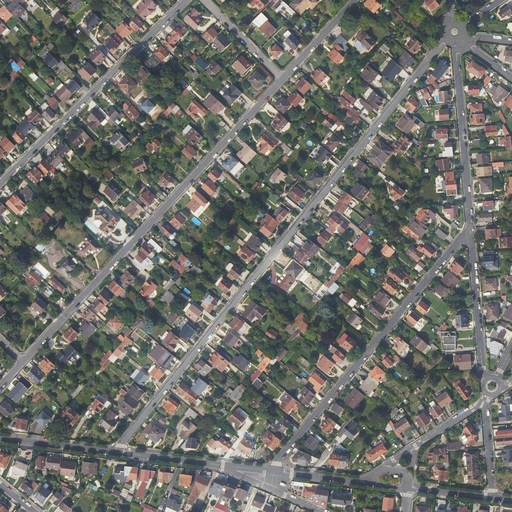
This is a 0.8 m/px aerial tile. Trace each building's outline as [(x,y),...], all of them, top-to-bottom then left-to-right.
[(15,0),(7,8),(13,15),(17,19),(25,10),(21,6),(20,5),(15,0)] [(81,0),(72,0),(71,1),(74,3),(69,7),(74,12),(84,3),(85,3),(86,2),(83,0),(82,0),(81,0)] [(140,4),(134,10),(142,18),(145,16),(146,17),(149,14),(149,15),(151,15),(154,12),(154,11),(153,10),(153,9),(156,6),(150,0),(142,0),(140,3),(140,4)] [(267,0),(249,0),(248,1),(253,6),(256,4),(261,9),(269,1),(267,0)] [(294,17),(297,14),(284,2),(282,0),(273,0),(269,5),(277,12),(284,5),(287,8),(286,9),(294,17)] [(315,0),(294,0),(291,5),(301,14),(309,5),(312,9),(318,2),(315,0)] [(374,0),(368,0),(365,4),(374,13),(381,6),(374,0)] [(423,0),(428,6),(431,11),(439,5),(435,0),(423,0)] [(7,8),(4,6),(0,9),(0,15),(1,17),(6,21),(7,20),(8,21),(10,20),(9,19),(10,18),(13,15),(7,8)] [(511,14),(511,12),(508,7),(499,14),(503,21),(511,14)] [(195,9),(184,19),(195,29),(202,22),(196,17),(199,13),(195,9)] [(60,11),(52,19),(60,27),(68,20),(60,11)] [(83,22),(92,31),(95,27),(98,24),(102,21),(93,12),(83,22)] [(261,26),(260,27),(266,33),(269,36),(276,30),(266,20),(268,19),(261,13),(255,19),(261,26)] [(398,13),(395,15),(402,22),(404,19),(398,13)] [(136,31),(144,24),(137,17),(129,24),(136,31)] [(261,26),(255,19),(252,22),(265,34),(266,33),(260,27),(261,26)] [(0,34),(2,33),(5,36),(11,31),(10,31),(3,24),(0,20),(0,34)] [(188,31),(178,21),(176,23),(174,21),(170,26),(174,30),(163,42),(171,51),(176,46),(174,45),(188,31)] [(124,22),(115,30),(122,38),(126,34),(127,36),(132,30),(124,22)] [(218,34),(212,27),(203,36),(209,43),(218,34)] [(300,43),(292,35),(288,31),(284,34),(288,38),(281,45),(286,50),(290,47),(293,50),(300,43)] [(339,44),(344,39),(336,32),(331,37),(339,44)] [(363,32),(358,37),(357,39),(358,40),(354,44),(361,51),(366,46),(369,49),(375,42),(364,32),(363,32)] [(193,41),(195,44),(199,39),(195,34),(193,35),(191,38),(194,40),(193,41)] [(230,44),(221,35),(212,45),(215,48),(217,46),(223,51),(230,44)] [(106,41),(104,43),(112,51),(119,45),(122,42),(116,36),(113,39),(111,37),(108,39),(110,40),(107,43),(106,41)] [(209,43),(203,36),(200,39),(206,45),(209,43)] [(414,37),(406,47),(414,54),(423,45),(414,37)] [(276,44),(269,51),(276,58),(283,52),(276,44)] [(330,52),(327,55),(337,64),(347,53),(338,44),(335,47),(336,48),(332,53),(330,52)] [(388,49),(382,44),(379,47),(385,53),(388,49)] [(166,52),(167,51),(162,45),(154,53),(162,61),(169,55),(166,52)] [(92,52),(88,56),(97,66),(102,61),(101,60),(103,59),(105,56),(98,48),(93,52),(92,52)] [(26,53),(31,58),(34,55),(29,50),(26,53)] [(47,50),(41,56),(44,59),(50,53),(47,50)] [(407,68),(415,59),(408,53),(400,62),(407,68)] [(59,63),(50,54),(44,60),(52,69),(55,65),(56,66),(59,63)] [(157,65),(160,62),(152,54),(150,56),(151,58),(146,64),(155,73),(160,68),(157,65)] [(242,75),(252,65),(249,62),(248,63),(241,56),(233,65),(242,75)] [(200,57),(196,61),(204,69),(208,65),(200,57)] [(25,64),(21,59),(17,64),(16,65),(13,63),(10,66),(12,68),(16,73),(19,70),(22,67),(25,64)] [(180,70),(183,67),(178,62),(177,63),(174,59),(172,62),(180,70)] [(403,69),(393,60),(382,73),(392,80),(397,74),(399,72),(400,72),(403,69)] [(436,69),(427,81),(431,85),(434,91),(451,83),(450,79),(439,86),(434,81),(436,78),(439,80),(447,70),(446,66),(440,61),(435,69),(436,69)] [(88,62),(79,72),(87,80),(96,71),(88,62)] [(215,62),(208,69),(212,72),(213,71),(215,74),(221,68),(215,62)] [(469,66),(467,69),(479,78),(484,71),(472,62),(472,63),(469,66)] [(141,71),(134,78),(142,86),(153,76),(141,64),(138,67),(141,71)] [(329,76),(318,66),(310,75),(320,85),(329,76)] [(369,66),(361,76),(371,84),(375,78),(379,82),(383,77),(369,66)] [(256,71),(248,80),(258,89),(265,80),(256,71)] [(33,72),(30,76),(35,81),(39,77),(33,72)] [(15,80),(19,76),(16,73),(12,77),(8,81),(12,86),(16,81),(15,80)] [(483,83),(486,86),(493,77),(489,74),(483,83)] [(121,86),(124,89),(128,94),(137,85),(127,75),(119,84),(121,86)] [(304,78),(295,87),(304,94),(312,86),(304,78)] [(74,80),(66,87),(72,93),(73,94),(77,89),(78,90),(81,88),(74,80)] [(427,87),(431,85),(427,81),(427,80),(423,83),(425,86),(426,88),(416,93),(423,106),(433,105),(436,105),(429,93),(429,92),(427,87)] [(0,91),(1,93),(10,84),(7,82),(5,83),(0,88),(0,91)] [(55,94),(64,103),(67,99),(67,98),(72,93),(66,87),(64,85),(62,83),(57,88),(59,90),(55,94)] [(489,83),(485,89),(485,90),(489,93),(490,92),(494,95),(492,97),(494,99),(501,104),(509,93),(499,86),(497,88),(489,83)] [(167,85),(164,87),(173,96),(176,94),(167,85)] [(227,92),(235,99),(242,92),(233,85),(227,92)] [(479,85),(469,86),(470,94),(480,93),(479,85)] [(354,98),(346,91),(338,101),(340,103),(348,109),(358,117),(360,119),(362,116),(355,110),(354,112),(347,107),(350,103),(352,104),(353,103),(354,104),(357,100),(354,98)] [(449,99),(449,95),(448,95),(447,91),(439,91),(440,101),(444,101),(444,103),(450,102),(449,99)] [(235,99),(227,92),(223,96),(232,104),(236,100),(235,99)] [(290,96),(287,100),(294,106),(303,98),(296,92),(293,95),(291,97),(290,96)] [(370,96),(367,100),(376,108),(377,107),(378,108),(381,104),(380,103),(383,99),(375,92),(371,96),(370,96)] [(110,93),(107,97),(113,103),(117,100),(110,93)] [(212,95),(203,104),(215,115),(221,109),(222,110),(225,107),(212,95)] [(45,97),(42,99),(54,111),(57,107),(56,107),(59,103),(53,97),(49,101),(45,97)] [(282,98),(275,105),(284,113),(290,106),(289,105),(290,104),(284,98),(283,99),(282,98)] [(412,98),(404,107),(411,113),(419,104),(412,98)] [(138,103),(148,113),(155,106),(148,99),(145,103),(141,99),(138,103)] [(370,107),(361,99),(359,101),(369,109),(370,107)] [(193,106),(187,112),(194,118),(197,115),(196,114),(198,111),(203,116),(207,112),(194,100),(191,104),(193,106)] [(128,110),(124,113),(132,121),(139,115),(131,106),(132,105),(129,101),(124,106),(128,110)] [(179,108),(173,103),(169,106),(172,109),(175,112),(179,108)] [(348,109),(340,103),(338,104),(347,111),(348,109)] [(470,105),(471,115),(483,114),(482,104),(470,105)] [(136,108),(143,115),(145,112),(139,105),(136,108)] [(112,106),(105,113),(110,118),(113,121),(120,115),(123,117),(125,115),(120,110),(117,112),(112,106)] [(49,108),(43,114),(49,121),(56,115),(49,108)] [(106,118),(108,120),(110,118),(105,113),(101,108),(98,111),(97,109),(95,111),(94,110),(90,113),(92,115),(89,118),(92,121),(90,123),(95,129),(106,118)] [(324,114),(328,109),(327,108),(325,109),(323,112),(320,115),(323,118),(325,115),(324,114)] [(449,120),(448,109),(439,110),(440,120),(442,119),(442,120),(449,120)] [(43,118),(35,110),(26,119),(27,119),(33,126),(37,122),(39,120),(40,121),(43,118)] [(506,121),(499,110),(497,112),(504,124),(506,121)] [(274,111),(267,120),(270,123),(274,119),(275,121),(279,116),(274,111)] [(354,123),(357,118),(349,111),(343,117),(346,119),(344,120),(350,125),(353,122),(354,123)] [(485,123),(484,113),(483,114),(471,115),(472,124),(485,123)] [(341,122),(331,114),(323,124),(333,132),(338,126),(341,122)] [(422,127),(425,124),(420,120),(414,115),(411,119),(406,114),(397,125),(407,133),(416,123),(422,127)] [(107,121),(114,128),(117,125),(113,121),(110,118),(108,120),(107,121)] [(25,135),(34,127),(33,126),(27,119),(18,128),(25,135)] [(148,133),(154,127),(152,125),(146,131),(148,133)] [(187,134),(184,137),(193,145),(201,136),(189,125),(183,131),(187,134)] [(497,135),(496,125),(486,126),(486,130),(487,136),(497,135)] [(74,131),(67,137),(77,147),(82,142),(79,140),(83,136),(87,140),(84,143),(89,148),(94,142),(81,129),(76,133),(74,131)] [(440,138),(441,142),(448,142),(447,137),(448,129),(436,129),(436,131),(432,131),(433,137),(436,137),(436,138),(440,138)] [(18,132),(13,136),(20,143),(26,136),(20,130),(19,131),(18,130),(17,131),(18,132)] [(115,134),(112,137),(110,140),(110,144),(115,144),(119,148),(123,144),(125,146),(129,142),(119,132),(115,134)] [(271,151),(277,145),(264,133),(259,140),(262,143),(257,148),(263,153),(268,149),(271,151)] [(333,136),(325,145),(333,151),(340,142),(333,136)] [(396,140),(391,146),(401,154),(405,148),(405,147),(409,142),(403,136),(398,142),(396,140)] [(6,137),(0,142),(0,143),(9,152),(15,146),(6,137)] [(148,142),(144,145),(152,152),(154,150),(155,151),(162,144),(157,139),(151,145),(148,142)] [(64,142),(55,151),(62,158),(71,149),(64,142)] [(382,145),(379,142),(373,149),(386,160),(393,151),(383,144),(382,145)] [(287,154),(289,152),(291,149),(284,143),(281,145),(280,147),(287,154)] [(443,151),(443,157),(453,156),(452,143),(445,143),(446,151),(443,151)] [(188,145),(182,152),(190,159),(196,153),(188,145)] [(246,164),(257,153),(249,146),(246,149),(245,147),(237,156),(246,164)] [(293,150),(295,148),(293,146),(291,149),(289,152),(287,154),(285,156),(282,159),(285,162),(289,158),(288,157),(294,150),(293,150)] [(322,147),(313,158),(322,165),(323,166),(329,159),(333,155),(322,147)] [(371,158),(370,159),(380,167),(386,160),(373,149),(368,156),(371,158)] [(55,151),(46,159),(53,167),(54,166),(57,169),(62,164),(60,161),(62,158),(55,151)] [(226,160),(222,164),(230,172),(235,166),(239,162),(240,161),(232,154),(228,158),(229,158),(227,161),(226,160)] [(477,154),(478,164),(488,163),(487,154),(477,154)] [(46,159),(37,168),(44,176),(53,167),(46,159)] [(143,159),(131,164),(135,173),(147,168),(143,159)] [(447,159),(436,161),(438,171),(449,169),(447,159)] [(357,168),(353,174),(358,178),(362,173),(368,166),(361,161),(356,167),(357,168)] [(477,167),(478,176),(487,176),(492,175),(491,166),(486,167),(477,167)] [(36,184),(44,176),(37,168),(36,167),(27,175),(36,184)] [(288,176),(278,168),(271,177),(279,184),(283,179),(285,177),(286,178),(288,176)] [(110,180),(114,175),(108,170),(104,175),(110,180)] [(164,189),(174,178),(164,170),(163,172),(166,175),(158,184),(164,189)] [(215,170),(209,177),(215,182),(221,176),(220,174),(218,172),(218,173),(215,170)] [(442,181),(443,190),(447,190),(447,196),(457,194),(457,188),(456,179),(454,180),(454,175),(453,171),(445,172),(446,181),(442,181)] [(314,172),(308,180),(315,186),(322,178),(314,172)] [(491,179),(480,180),(482,192),(492,191),(491,179)] [(209,180),(202,187),(211,195),(218,188),(209,180)] [(250,192),(252,193),(260,185),(257,182),(251,188),(253,189),(250,192)] [(358,182),(351,191),(361,200),(369,191),(358,182)] [(102,183),(97,188),(102,192),(107,187),(102,183)] [(111,183),(104,191),(114,200),(121,193),(111,183)] [(395,183),(395,184),(406,193),(407,193),(405,191),(395,183)] [(398,198),(401,200),(406,193),(395,184),(393,186),(394,187),(391,191),(394,194),(393,196),(396,199),(398,198)] [(264,188),(260,185),(252,193),(251,195),(249,197),(252,200),(257,193),(258,194),(264,188)] [(296,187),(289,196),(298,203),(302,197),(307,191),(299,185),(297,188),(296,187)] [(27,187),(18,196),(25,203),(34,194),(27,187)] [(276,188),(273,192),(279,197),(282,193),(276,188)] [(151,201),(156,196),(149,189),(145,193),(144,191),(140,196),(141,197),(140,198),(149,206),(153,202),(151,201)] [(239,204),(241,206),(243,204),(249,197),(251,195),(245,190),(241,195),(244,198),(239,204)] [(339,200),(347,205),(353,197),(346,191),(339,200)] [(16,213),(25,204),(25,203),(18,196),(16,194),(11,199),(7,203),(16,213)] [(248,204),(252,200),(249,197),(243,204),(246,208),(249,205),(248,204)] [(195,219),(201,212),(198,209),(202,205),(194,198),(188,205),(190,207),(185,212),(191,218),(192,216),(195,219)] [(134,200),(124,211),(133,219),(143,208),(134,200)] [(342,215),(348,206),(347,205),(339,200),(337,203),(338,204),(334,208),(342,215)] [(60,211),(58,213),(63,219),(68,213),(74,206),(69,201),(67,204),(69,206),(62,213),(60,211)] [(494,210),(493,201),(483,202),(484,211),(494,210)] [(274,215),(273,216),(281,222),(290,210),(281,202),(278,205),(281,207),(278,210),(277,209),(273,214),(274,215)] [(206,208),(202,205),(198,209),(201,212),(202,213),(206,208)] [(458,219),(457,205),(443,206),(444,212),(451,212),(451,219),(458,219)] [(38,207),(33,212),(45,224),(50,219),(38,207)] [(109,212),(105,209),(104,210),(103,210),(95,211),(96,220),(100,220),(103,223),(99,227),(107,235),(110,232),(111,232),(115,229),(114,227),(116,225),(120,221),(110,212),(109,212)] [(422,210),(416,217),(417,219),(427,226),(436,215),(435,214),(429,210),(422,210)] [(53,216),(60,222),(63,219),(58,213),(57,212),(53,216)] [(181,212),(171,223),(177,229),(188,218),(181,212)] [(492,221),(492,213),(477,215),(478,223),(492,221)] [(274,227),(279,222),(269,214),(264,219),(263,219),(260,222),(264,226),(260,231),(268,237),(275,228),(274,227)] [(334,215),(328,222),(336,228),(338,225),(337,224),(340,220),(334,215)] [(349,226),(352,223),(345,218),(343,221),(349,226)] [(417,219),(409,228),(419,237),(421,238),(429,228),(427,226),(417,219)] [(164,227),(161,230),(165,234),(170,238),(172,239),(174,239),(177,236),(177,234),(175,232),(166,224),(164,227)] [(332,241),(337,235),(327,228),(317,240),(324,245),(329,239),(332,241)] [(416,240),(419,237),(409,228),(407,231),(416,240)] [(485,230),(486,239),(496,238),(501,238),(500,228),(495,229),(485,230)] [(437,229),(434,232),(443,240),(446,236),(437,229)] [(249,240),(246,244),(256,252),(259,249),(258,248),(263,241),(251,232),(247,238),(249,240)] [(86,243),(79,250),(86,257),(93,249),(97,254),(102,248),(88,235),(83,241),(86,243)] [(49,244),(44,239),(40,243),(39,244),(36,247),(41,252),(49,244)] [(152,239),(148,243),(150,245),(154,249),(159,253),(163,249),(152,239)] [(305,242),(300,249),(301,249),(311,257),(312,258),(320,248),(309,239),(307,243),(305,242)] [(432,243),(430,245),(437,251),(439,248),(432,243)] [(148,256),(151,259),(154,255),(152,253),(153,252),(152,251),(154,249),(150,245),(148,247),(145,244),(140,250),(141,251),(147,257),(148,256)] [(291,248),(298,253),(301,249),(300,249),(294,244),(291,248)] [(419,246),(417,249),(422,253),(423,252),(430,258),(435,252),(426,244),(422,248),(419,246)] [(386,245),(380,252),(389,259),(394,251),(386,245)] [(412,246),(406,252),(417,262),(423,255),(412,246)] [(246,247),(239,255),(249,263),(255,255),(246,247)] [(297,259),(304,264),(305,265),(306,264),(308,261),(311,257),(301,249),(298,253),(295,257),(297,259)] [(152,264),(154,262),(151,259),(148,256),(147,257),(141,251),(137,255),(137,254),(132,259),(144,270),(151,262),(152,264)] [(494,260),(493,251),(483,252),(484,267),(494,266),(494,268),(498,268),(497,260),(494,260)] [(356,264),(363,256),(359,252),(358,253),(350,263),(350,264),(354,267),(356,269),(359,266),(356,264)] [(174,260),(171,264),(182,274),(187,268),(189,266),(192,263),(182,254),(179,258),(181,260),(178,263),(174,260)] [(336,264),(337,262),(330,256),(328,258),(336,264)] [(68,259),(59,268),(68,276),(72,273),(70,271),(75,265),(68,259)] [(449,271),(460,280),(464,276),(460,273),(464,268),(456,261),(450,268),(451,269),(449,271)] [(243,272),(235,265),(235,266),(232,263),(230,263),(227,268),(227,270),(230,272),(229,272),(237,279),(243,272)] [(191,268),(189,266),(187,268),(196,276),(201,271),(194,265),(191,268)] [(337,272),(334,276),(337,279),(342,273),(346,268),(342,265),(340,268),(339,267),(336,271),(337,272)] [(23,272),(17,267),(14,270),(17,273),(20,276),(23,272)] [(399,284),(407,274),(404,271),(402,273),(398,270),(391,278),(399,284)] [(33,288),(42,279),(34,271),(28,277),(29,278),(26,281),(33,288)] [(128,271),(121,278),(128,284),(135,277),(128,271)] [(287,291),(296,280),(290,275),(286,271),(283,275),(284,276),(278,284),(287,291)] [(443,281),(441,283),(448,289),(450,286),(453,289),(460,280),(449,271),(442,280),(443,281)] [(160,282),(165,286),(172,278),(169,276),(165,280),(164,279),(163,281),(162,280),(160,282)] [(337,279),(334,276),(326,286),(329,289),(334,283),(337,279)] [(54,277),(50,282),(53,285),(53,286),(58,290),(59,289),(62,292),(65,288),(54,277)] [(413,285),(416,281),(411,277),(408,281),(413,285)] [(165,286),(163,288),(167,291),(173,284),(175,281),(172,278),(165,286)] [(221,278),(216,284),(219,286),(218,287),(226,293),(232,285),(224,279),(223,279),(221,278)] [(496,278),(484,280),(485,290),(496,289),(496,278)] [(125,290),(129,286),(121,279),(117,283),(114,281),(109,287),(118,296),(124,289),(125,290)] [(146,285),(140,292),(147,298),(158,287),(149,279),(145,284),(146,285)] [(392,294),(399,286),(390,279),(387,283),(385,282),(382,286),(392,294)] [(329,289),(328,290),(333,294),(339,286),(334,283),(329,289)] [(436,292),(434,294),(440,299),(448,289),(441,283),(435,290),(436,292)] [(0,300),(8,293),(0,284),(0,300)] [(384,307),(391,298),(382,290),(374,299),(384,307)] [(105,291),(98,298),(106,305),(112,298),(105,291)] [(169,293),(167,291),(161,297),(165,300),(165,301),(167,299),(169,300),(173,296),(169,292),(169,293)] [(318,291),(315,295),(321,299),(323,296),(318,291)] [(203,303),(201,306),(210,313),(219,302),(216,300),(217,299),(209,292),(201,301),(203,303)] [(352,307),(357,301),(347,292),(344,295),(342,293),(339,297),(352,307)] [(39,298),(32,305),(42,313),(45,310),(44,309),(48,305),(39,298)] [(98,299),(92,305),(99,312),(105,306),(98,299)] [(253,301),(242,314),(251,321),(256,316),(260,319),(267,311),(253,301)] [(422,302),(416,308),(424,314),(430,308),(422,302)] [(190,303),(184,310),(187,313),(186,313),(196,321),(203,313),(193,305),(193,306),(190,303)] [(498,303),(486,304),(488,320),(499,319),(498,303)] [(511,304),(509,310),(504,307),(502,315),(511,320),(511,304)] [(378,305),(371,312),(379,318),(385,310),(381,306),(380,307),(378,305)] [(15,306),(9,311),(10,313),(12,315),(14,316),(19,310),(15,306)] [(89,309),(83,315),(88,321),(90,322),(96,316),(89,309)] [(302,311),(293,322),(298,325),(306,315),(302,311)] [(176,314),(173,312),(168,318),(176,326),(182,319),(176,314)] [(362,326),(360,324),(363,320),(354,312),(347,321),(356,329),(356,328),(358,330),(359,330),(362,327),(362,326)] [(420,318),(413,312),(407,318),(409,320),(406,323),(412,328),(415,324),(415,325),(420,318)] [(456,316),(457,330),(468,329),(466,314),(456,316)] [(117,330),(124,322),(115,315),(108,322),(117,330)] [(246,322),(237,315),(229,325),(241,335),(243,333),(249,325),(246,322)] [(140,317),(131,328),(131,329),(133,330),(136,326),(140,321),(142,319),(140,317)] [(88,338),(96,328),(88,321),(83,327),(82,326),(79,329),(88,338)] [(303,321),(298,328),(303,332),(308,326),(303,321)] [(436,326),(435,327),(439,330),(441,332),(446,324),(444,323),(443,324),(442,324),(439,328),(436,326)] [(187,324),(179,334),(187,341),(190,337),(191,338),(196,331),(187,324)] [(284,329),(292,335),(295,331),(292,328),(288,325),(287,325),(284,329)] [(501,342),(508,329),(506,328),(500,325),(497,331),(494,330),(491,335),(497,338),(496,339),(501,342)] [(64,334),(62,337),(70,344),(79,334),(72,327),(65,335),(64,334)] [(116,341),(120,345),(127,337),(133,330),(131,329),(124,337),(121,334),(118,338),(116,341)] [(269,330),(266,334),(275,339),(278,335),(269,330)] [(228,336),(224,341),(232,348),(239,339),(228,331),(226,334),(228,336)] [(298,333),(295,331),(292,335),(286,343),(288,345),(298,333)] [(456,331),(441,332),(442,337),(443,350),(456,350),(456,331)] [(171,332),(163,343),(172,350),(176,345),(175,344),(179,339),(171,332)] [(345,333),(338,342),(346,348),(347,348),(351,351),(357,343),(345,333)] [(422,352),(428,344),(417,335),(410,342),(422,352)] [(130,344),(132,341),(127,337),(120,345),(118,348),(121,350),(126,354),(127,352),(123,348),(128,343),(130,344)] [(498,354),(503,344),(490,338),(490,339),(490,346),(491,353),(498,354)] [(401,354),(409,344),(402,339),(399,343),(398,345),(396,344),(393,348),(401,354)] [(77,360),(82,355),(70,344),(62,353),(60,351),(56,355),(65,363),(68,359),(71,362),(75,358),(77,360)] [(159,344),(150,355),(153,358),(162,347),(159,344)] [(287,350),(283,346),(280,350),(276,355),(275,355),(280,359),(287,350)] [(341,364),(346,357),(334,346),(331,350),(335,354),(333,357),(341,364)] [(165,367),(173,356),(162,347),(153,358),(165,367)] [(121,350),(118,348),(113,353),(109,357),(108,359),(111,361),(121,350)] [(222,350),(219,354),(230,362),(231,363),(233,361),(238,365),(239,364),(245,368),(248,364),(253,368),(254,366),(239,353),(234,360),(222,350)] [(217,351),(209,361),(222,372),(230,362),(219,354),(217,351)] [(400,363),(402,360),(396,355),(394,357),(395,358),(394,359),(390,355),(388,356),(386,353),(383,355),(386,358),(383,362),(389,368),(397,360),(400,363)] [(98,363),(102,366),(108,359),(109,357),(106,354),(98,363)] [(265,357),(257,368),(258,369),(262,372),(272,360),(268,357),(265,354),(264,356),(265,357)] [(327,373),(335,364),(325,355),(317,364),(327,373)] [(441,355),(433,364),(435,366),(443,357),(441,355)] [(468,355),(455,356),(456,364),(460,364),(460,369),(471,368),(471,362),(468,362),(468,355)] [(166,368),(175,357),(173,356),(165,367),(166,368)] [(376,357),(374,360),(381,366),(383,364),(381,362),(381,361),(376,357)] [(47,358),(39,367),(47,374),(55,366),(47,358)] [(102,372),(111,361),(108,359),(102,366),(99,369),(102,372)] [(212,368),(202,359),(196,367),(201,371),(199,373),(205,377),(212,368)] [(150,368),(148,370),(147,372),(158,381),(165,373),(156,366),(152,370),(150,368)] [(36,367),(28,375),(38,383),(46,376),(36,367)] [(376,367),(369,375),(378,382),(385,374),(380,369),(379,370),(376,367)] [(258,369),(250,378),(254,382),(257,378),(262,372),(258,369)] [(135,375),(133,378),(143,386),(149,378),(139,370),(135,375)] [(316,385),(313,389),(319,394),(321,390),(320,389),(325,382),(319,377),(315,373),(309,380),(316,385)] [(373,391),(379,383),(378,382),(369,375),(365,381),(362,384),(359,387),(369,395),(373,391)] [(208,385),(200,378),(197,381),(194,385),(191,389),(200,396),(208,385)] [(264,383),(257,378),(254,382),(250,386),(251,387),(256,391),(264,383)] [(459,380),(454,384),(465,400),(470,396),(459,380)] [(28,389),(20,382),(8,395),(17,402),(28,389)] [(198,399),(201,396),(200,396),(191,389),(189,387),(188,387),(183,383),(177,390),(197,406),(201,401),(198,399)] [(80,384),(70,396),(73,399),(83,387),(80,384)] [(135,384),(128,393),(138,401),(145,393),(135,384)] [(237,403),(246,391),(239,386),(234,392),(229,397),(235,402),(237,403)] [(305,387),(297,397),(308,405),(316,396),(305,387)] [(234,392),(229,388),(225,393),(226,393),(225,394),(229,397),(234,392)] [(354,409),(365,396),(355,388),(344,401),(354,409)] [(49,399),(50,398),(42,390),(34,398),(32,400),(35,403),(42,395),(48,400),(49,399)] [(298,410),(302,405),(290,395),(287,392),(282,397),(286,400),(280,406),(288,413),(292,408),(294,406),(298,410)] [(452,401),(446,392),(436,399),(442,408),(452,401)] [(261,403),(265,398),(260,394),(257,398),(256,400),(261,403)] [(117,407),(128,415),(130,413),(138,404),(129,396),(126,399),(123,397),(122,397),(117,403),(119,404),(117,407)] [(179,405),(171,398),(164,407),(172,414),(176,409),(179,405)] [(91,406),(90,405),(88,409),(92,412),(94,409),(99,413),(105,405),(104,405),(106,403),(101,399),(99,401),(96,399),(91,406)] [(257,408),(261,403),(256,400),(250,407),(254,410),(256,407),(257,408)] [(511,420),(510,404),(511,404),(511,402),(511,400),(504,400),(505,405),(501,405),(502,410),(499,411),(499,413),(499,421),(511,420)] [(5,401),(0,406),(0,410),(7,417),(14,409),(5,401)] [(337,403),(331,409),(338,415),(344,409),(337,403)] [(421,428),(433,420),(422,404),(418,407),(423,413),(415,418),(421,428)] [(187,411),(179,405),(176,409),(183,415),(187,411)] [(438,405),(430,410),(435,418),(441,414),(441,416),(444,414),(438,405)] [(68,406),(62,413),(62,415),(64,417),(67,416),(71,419),(71,422),(73,424),(75,423),(81,416),(68,406)] [(195,418),(198,414),(190,408),(185,414),(188,417),(190,414),(195,418)] [(111,410),(100,423),(110,432),(117,423),(113,420),(117,415),(111,410)] [(230,418),(240,427),(247,419),(236,410),(230,418)] [(44,427),(52,418),(43,411),(36,420),(44,427)] [(346,421),(341,427),(343,429),(349,422),(354,416),(352,415),(347,421),(346,421)] [(284,417),(274,428),(276,429),(282,421),(284,423),(288,420),(284,417)] [(406,417),(391,427),(393,429),(400,441),(403,439),(400,433),(411,425),(406,417)] [(28,420),(15,418),(10,423),(8,426),(17,427),(17,428),(26,429),(27,428),(28,420)] [(335,426),(337,423),(330,418),(328,420),(327,420),(324,425),(322,424),(321,426),(322,427),(321,427),(329,434),(335,426)] [(282,421),(276,429),(279,431),(280,429),(284,432),(292,423),(288,420),(284,423),(282,421)] [(151,421),(142,433),(147,437),(149,434),(158,442),(165,432),(151,421)] [(193,433),(197,427),(191,422),(189,424),(185,421),(181,426),(185,430),(183,432),(189,437),(193,433)] [(351,424),(349,422),(343,429),(342,430),(344,432),(351,424)] [(387,433),(393,429),(391,427),(389,423),(384,428),(387,433)] [(467,434),(466,435),(462,438),(466,443),(467,443),(469,446),(472,444),(472,446),(477,443),(476,439),(475,437),(478,435),(471,425),(464,429),(466,433),(467,434)] [(269,430),(261,439),(274,449),(281,441),(269,430)] [(194,433),(193,433),(189,437),(180,448),(186,448),(186,447),(197,448),(198,444),(196,444),(197,439),(191,438),(194,433)] [(312,451),(320,442),(312,435),(304,444),(312,451)] [(341,438),(338,435),(331,444),(334,447),(341,438)] [(497,445),(509,444),(511,444),(511,436),(498,438),(497,438),(497,445)] [(233,446),(228,442),(228,443),(222,438),(219,441),(216,440),(213,438),(208,444),(214,449),(217,446),(220,446),(223,448),(228,452),(233,446)] [(246,438),(238,447),(242,451),(245,453),(251,455),(255,443),(250,441),(246,438)] [(380,456),(375,448),(373,450),(370,446),(366,451),(368,454),(371,460),(372,461),(380,456)] [(511,448),(509,449),(502,450),(503,458),(504,458),(504,462),(507,462),(511,461),(511,448)] [(428,452),(430,464),(436,461),(439,462),(439,455),(444,455),(445,455),(445,449),(434,449),(434,452),(428,452)] [(295,461),(315,464),(319,459),(300,450),(293,458),(295,461)] [(0,459),(0,465),(6,468),(11,455),(1,452),(0,453),(0,456),(1,457),(0,459)] [(330,464),(339,465),(340,455),(339,455),(339,453),(335,452),(335,454),(332,454),(330,464)] [(479,457),(479,452),(466,453),(468,467),(478,466),(477,457),(479,457)] [(340,455),(339,465),(346,466),(347,456),(340,455)] [(40,473),(40,476),(45,478),(46,478),(46,476),(48,457),(40,456),(39,459),(37,459),(36,465),(39,466),(38,468),(44,469),(43,473),(40,473)] [(61,459),(48,457),(46,476),(48,476),(49,471),(47,471),(48,467),(58,468),(59,463),(61,463),(61,459)] [(17,461),(13,471),(25,476),(29,466),(17,461)] [(77,462),(62,461),(61,474),(75,476),(77,462)] [(84,462),(82,472),(97,474),(98,464),(84,462)] [(448,480),(450,471),(449,463),(445,463),(446,471),(441,470),(442,466),(435,464),(435,467),(433,466),(432,470),(434,471),(434,478),(444,480),(444,479),(448,480)] [(120,481),(126,482),(133,467),(126,466),(125,467),(116,466),(115,479),(120,479),(120,481)] [(478,476),(478,466),(468,467),(469,483),(481,482),(481,476),(478,476)] [(139,467),(133,467),(126,482),(122,492),(120,497),(127,500),(131,502),(132,499),(127,497),(131,487),(129,484),(131,481),(132,482),(133,479),(136,479),(137,479),(139,469),(139,467)] [(156,471),(142,469),(141,480),(143,480),(136,496),(141,498),(148,481),(152,482),(156,471)] [(168,482),(170,482),(174,474),(159,471),(159,476),(160,476),(160,481),(168,483),(168,482)] [(191,486),(192,475),(182,474),(180,485),(183,485),(183,489),(187,489),(188,486),(191,486)] [(194,486),(192,492),(187,502),(193,504),(197,494),(196,494),(198,488),(205,491),(211,476),(199,475),(194,486)] [(208,491),(220,496),(226,482),(217,478),(216,480),(215,479),(215,480),(212,485),(211,485),(208,491)] [(26,481),(21,486),(32,495),(36,489),(36,490),(40,485),(36,482),(32,486),(26,481)] [(231,484),(226,482),(220,496),(217,502),(221,503),(221,502),(224,503),(224,505),(229,507),(237,486),(231,484)] [(318,499),(328,501),(329,491),(305,486),(304,494),(318,497),(318,499)] [(43,487),(35,496),(44,503),(52,493),(43,487)] [(240,488),(236,497),(244,500),(248,491),(240,488)] [(65,497),(57,491),(51,499),(55,502),(54,502),(58,506),(65,497)] [(183,501),(187,503),(187,502),(192,492),(188,491),(183,501)] [(265,498),(256,494),(252,504),(261,508),(265,498)] [(351,505),(352,496),(347,496),(347,495),(342,495),(342,494),(338,494),(337,494),(332,494),(331,503),(346,505),(351,505)] [(146,498),(145,497),(141,506),(146,508),(154,511),(157,511),(158,509),(144,503),(146,498)] [(169,497),(165,505),(179,511),(182,503),(169,497)] [(385,498),(383,510),(393,511),(393,506),(394,506),(395,501),(394,501),(394,499),(385,498)] [(0,502),(0,511),(7,511),(9,510),(0,502)] [(68,511),(71,508),(63,502),(56,510),(59,511),(68,511)] [(208,511),(212,511),(216,504),(213,502),(211,506),(208,511)] [(262,511),(273,511),(275,508),(272,507),(272,505),(267,502),(262,511)]
